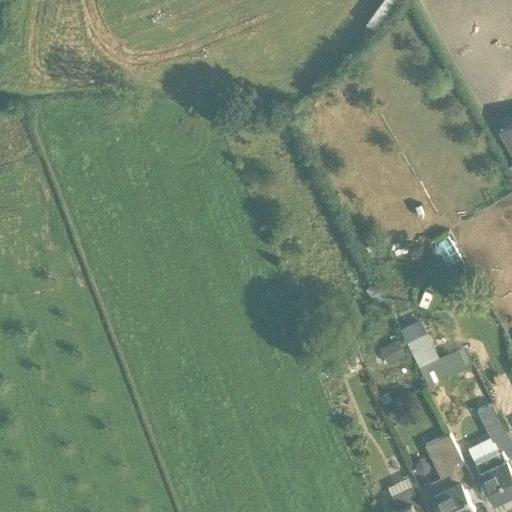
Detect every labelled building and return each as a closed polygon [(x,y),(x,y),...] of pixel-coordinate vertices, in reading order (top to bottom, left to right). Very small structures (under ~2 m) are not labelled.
[(239,130),(234,116),(222,121),(227,135),(239,130)] [(511,122),(499,130),(511,153),(511,122)] [(453,268),(467,261),(451,232),(437,240),(453,268)] [(423,361),(444,350),(432,328),(412,338),(423,361)] [(406,355),(397,338),(379,347),(388,364),(406,355)] [(353,354),(349,346),(341,349),(344,358),(353,354)] [(391,400),(388,393),(379,397),(382,404),(391,400)] [(481,472),(495,500),(511,491),(511,469),(507,459),(502,449),(511,443),(511,442),(492,403),(476,410),(497,451),(485,457),(490,467),(481,472)] [(441,476),(420,487),(426,501),(435,497),(442,511),(470,511),(475,510),(461,480),(459,481),(453,468),(464,463),(449,432),(425,444),(441,476)] [(426,501),(420,487),(418,488),(416,485),(393,497),(400,511),(418,511),(428,508),(425,502),(426,501)]
